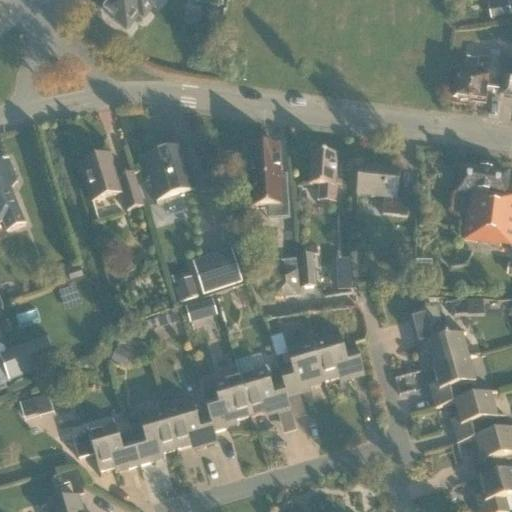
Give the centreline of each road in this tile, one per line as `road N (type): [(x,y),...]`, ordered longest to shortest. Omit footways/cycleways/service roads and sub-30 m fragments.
road 1 (tertiary): [(102,94),(185,93),(511,139)]
road 2 (residential): [(170,511),(389,449)]
road 3 (residential): [(389,449),(396,423),(364,302)]
